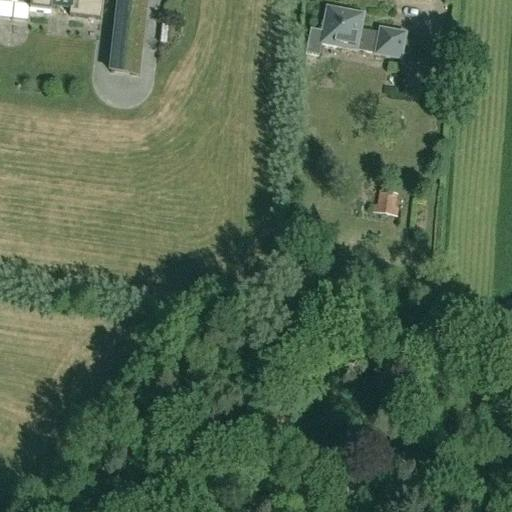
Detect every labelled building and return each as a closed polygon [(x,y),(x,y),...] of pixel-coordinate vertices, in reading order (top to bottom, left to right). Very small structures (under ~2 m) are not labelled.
[(0,0),(0,1),(11,3),(11,6),(16,6),(16,3),(30,5),(29,13),(50,15),(51,7),(70,9),(69,18),(100,21),(102,0),(0,0)] [(139,50),(145,0),(118,0),(118,9),(122,9),(121,22),(117,21),(114,47),(139,50)] [(362,18),(327,11),(320,46),(400,62),(405,37),(380,32),(377,46),(358,42),(362,18)] [(314,49),(317,25),(302,23),(299,47),(314,49)] [(394,211),(396,197),(379,193),(377,207),(373,207),(372,215),(397,219),(397,211),(394,211)]
